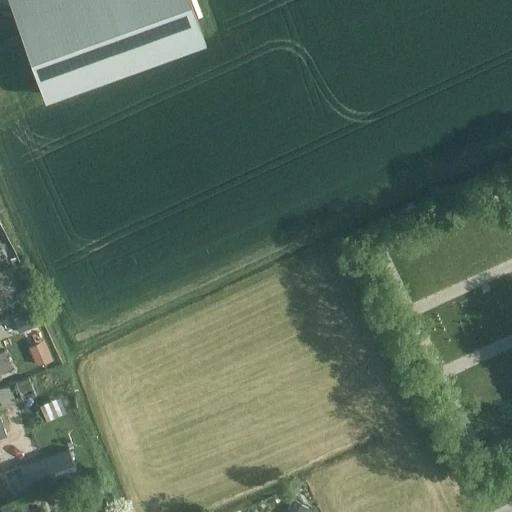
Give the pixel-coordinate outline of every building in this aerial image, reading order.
[(191,0),(12,0),(46,92),(204,34),(191,0)] [(18,331),(39,322),(33,308),(12,317),(18,331)] [(47,346),(31,353),(37,365),(52,358),(47,346)] [(0,377),(1,377),(0,375),(0,373),(11,368),(3,349),(0,350),(0,377)] [(15,379),(22,397),(34,392),(27,374),(15,379)] [(0,385),(0,399),(2,404),(14,399),(8,382),(0,385)] [(65,411),(59,395),(39,402),(45,419),(65,411)] [(66,447),(43,456),(52,480),(76,471),(66,447)] [(104,485),(94,488),(96,495),(106,492),(104,485)] [(294,497),(285,511),(304,511),(308,507),(309,505),(294,497)] [(26,499),(6,505),(8,511),(18,511),(29,509),(26,499)]
